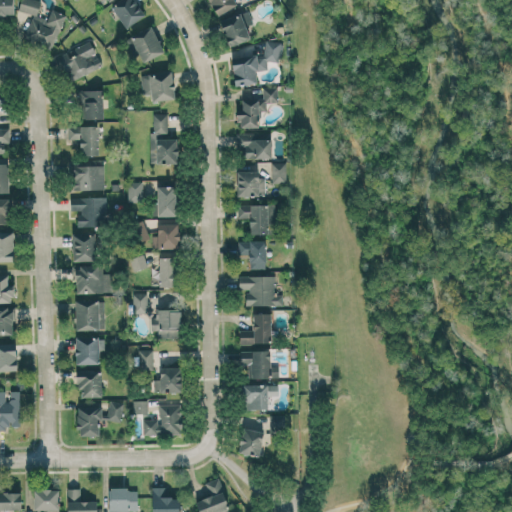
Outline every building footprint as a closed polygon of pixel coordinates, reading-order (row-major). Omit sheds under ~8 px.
[(0,14),(14,14),(13,0),(0,0),(0,20),(0,18),(0,14)] [(32,15),(24,39),(52,49),(65,14),(51,9),(47,20),(36,16),(41,2),(35,0),(21,0),(18,9),(32,15)] [(118,0),(110,6),(127,28),(145,14),(134,0),(118,0)] [(208,0),(218,16),(239,3),(236,0),(208,0)] [(139,64),(164,52),(152,26),(127,37),(139,64)] [(268,69),(267,62),(283,60),(281,40),(264,43),(265,53),(231,58),(234,86),(257,83),(255,71),(268,69)] [(70,69),(73,77),(101,68),(92,42),(55,55),(61,72),(70,69)] [(152,101),(175,98),(172,71),(140,74),(142,93),(151,92),(152,101)] [(103,118),(103,89),(80,90),(80,119),(103,118)] [(178,163),(177,138),(168,138),(167,113),(150,113),(151,163),(178,163)] [(98,125),(67,126),(67,140),(79,139),(80,155),(98,154),(98,125)] [(10,142),(9,128),(0,128),(0,153),(5,153),(4,142),(10,142)] [(237,133),(238,158),(272,158),(271,138),(264,138),(264,132),(237,133)] [(286,182),(286,162),(271,162),(271,182),(286,182)] [(0,192),(8,193),(8,163),(0,163),(0,192)] [(104,189),(104,163),(71,164),(71,190),(104,189)] [(265,177),(255,177),(255,164),(237,164),(236,195),(265,196),(265,177)] [(127,181),(128,202),(143,202),(142,181),(127,181)] [(176,186),(157,186),(158,216),(177,215),(176,186)] [(78,226),(106,225),(106,196),(71,197),(71,210),(78,210),(78,226)] [(0,223),(10,223),(9,198),(0,198),(0,223)] [(250,233),(271,232),(271,222),(275,221),(275,204),(238,205),(238,218),(250,217),(250,233)] [(179,248),(179,223),(158,223),(157,235),(152,235),(152,247),(179,248)] [(0,260),(14,261),(13,232),(0,231),(0,260)] [(73,261),(95,260),(94,233),(72,233),(73,261)] [(265,268),(266,241),(238,240),(238,253),(249,254),(248,268),(265,268)] [(131,271),(147,266),(144,254),(127,259),(131,271)] [(160,286),(177,286),(176,257),(159,257),(160,286)] [(75,266),(76,293),(112,292),(111,273),(102,273),(102,265),(75,266)] [(0,300),(17,300),(17,284),(8,285),(7,275),(0,275),(0,300)] [(275,275),(238,276),(239,289),(246,289),(246,305),(283,305),(282,294),(275,294),(275,275)] [(147,313),(148,292),(133,291),(132,312),(147,313)] [(76,329),(104,329),(104,299),(75,300),(76,329)] [(0,334),(13,334),(13,307),(0,307),(0,334)] [(180,338),(180,309),(158,309),(158,317),(151,317),(151,330),(157,330),(158,338),(180,338)] [(239,329),(239,343),(271,343),(271,313),(252,313),(253,329),(239,329)] [(76,337),(76,364),(99,363),(99,349),(104,349),(104,336),(76,337)] [(0,370),(17,370),(16,343),(0,343),(0,370)] [(153,349),(139,349),(139,369),(153,368),(153,349)] [(270,350),(239,350),(239,365),(246,365),(246,377),(270,378),(270,350)] [(181,367),(160,367),(160,379),(154,379),(154,392),(182,392),(181,367)] [(102,397),(101,369),(78,370),(78,397),(102,397)] [(278,395),(278,383),(241,384),(241,409),(268,409),(267,395),(278,395)] [(19,390),(8,391),(0,390),(0,427),(20,427),(19,390)] [(133,413),(148,413),(147,400),(133,400),(133,413)] [(143,435),(182,434),(182,404),(159,404),(159,419),(143,419),(143,435)] [(99,436),(99,421),(121,421),(122,406),(106,405),(106,406),(78,405),(77,435),(99,436)] [(269,431),(284,431),(285,415),(270,414),(269,431)] [(263,431),(242,428),(238,453),(260,456),(263,431)] [(209,496),(195,501),(199,511),(217,511),(229,508),(218,477),(204,482),(209,496)] [(179,511),(180,498),(170,498),(171,487),(152,486),(151,511),(179,511)] [(138,510),(137,490),(128,490),(128,487),(109,487),(109,511),(128,511),(129,510),(138,510)] [(67,488),(67,511),(96,511),(96,500),(80,501),(80,488),(67,488)] [(59,511),(58,489),(33,490),(34,510),(46,510),(45,511),(59,511)] [(21,492),(0,491),(0,509),(21,510),(21,492)]
